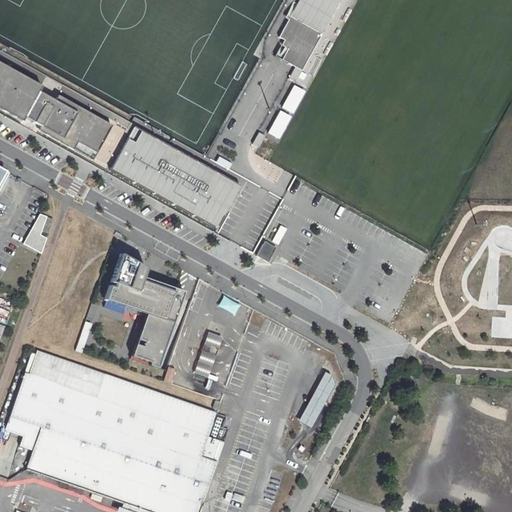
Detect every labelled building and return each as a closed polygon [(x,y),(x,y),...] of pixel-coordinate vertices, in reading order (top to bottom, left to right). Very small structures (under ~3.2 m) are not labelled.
[(288,79),(295,83),(340,0),(299,0),(278,38),(283,40),(290,44),(281,60),(294,68),(288,79)] [(274,57),(281,60),(290,44),(283,40),(274,57)] [(39,128),(93,158),(94,157),(110,129),(108,128),(93,120),(94,116),(89,113),(87,116),(55,99),(54,101),(38,93),(39,90),(0,68),(0,106),(33,124),(33,123),(40,127),(39,128)] [(293,85),(281,109),(293,115),(305,91),(293,85)] [(279,110),(267,134),(279,140),(291,117),(279,110)] [(240,187),(134,128),(130,135),(112,167),(110,171),(216,230),(240,187)] [(265,137),(258,133),(252,145),(258,148),(265,137)] [(228,170),(232,163),(218,157),(215,163),(228,170)] [(0,170),(0,190),(8,175),(0,170)] [(39,236),(45,219),(38,216),(30,231),(39,236)] [(42,229),(48,231),(52,221),(46,219),(42,229)] [(279,245),(286,228),(279,225),(272,242),(279,245)] [(30,231),(22,245),(40,255),(45,240),(39,236),(30,231)] [(272,254),(260,248),(256,257),(267,263),(272,254)] [(145,269),(119,255),(110,283),(116,286),(114,292),(109,290),(103,309),(111,312),(113,308),(123,312),(125,307),(145,315),(143,322),(142,321),(139,330),(135,328),(132,339),(143,343),(141,348),(135,345),(129,360),(157,369),(158,368),(157,368),(183,292),(159,284),(157,288),(141,282),(145,269)] [(222,297),(218,308),(235,314),(239,303),(222,297)] [(80,334),(84,343),(91,324),(84,322),(80,334)] [(219,337),(207,333),(203,344),(215,348),(219,337)] [(80,334),(74,351),(81,353),(84,343),(80,334)] [(203,344),(202,344),(200,351),(201,351),(213,355),(214,356),(216,349),(215,348),(203,344)] [(213,355),(201,351),(193,373),(205,377),(213,355)] [(198,511),(222,445),(205,439),(214,415),(35,353),(26,377),(23,376),(7,421),(25,428),(20,441),(18,448),(31,453),(24,473),(120,506),(118,511),(198,511)] [(174,370),(168,368),(163,382),(169,384),(174,370)] [(321,375),(298,419),(311,426),(331,388),(329,380),(321,375)] [(217,403),(212,401),(209,408),(214,411),(217,403)] [(20,441),(25,428),(7,421),(2,435),(20,441)]
